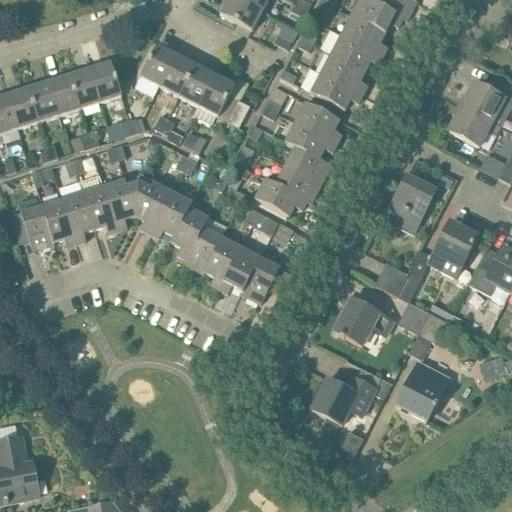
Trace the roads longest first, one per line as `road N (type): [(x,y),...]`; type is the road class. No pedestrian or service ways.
road 1 (residential): [(280,363),(394,141)]
road 2 (residential): [(280,363),(104,270),(60,283)]
road 3 (residential): [(367,511),(271,447),(258,429),(259,406),(280,363)]
road 4 (residential): [(394,141),(449,42),(498,14),(505,0)]
road 5 (residential): [(0,57),(165,5)]
road 6 (residential): [(511,221),(467,179),(394,141)]
